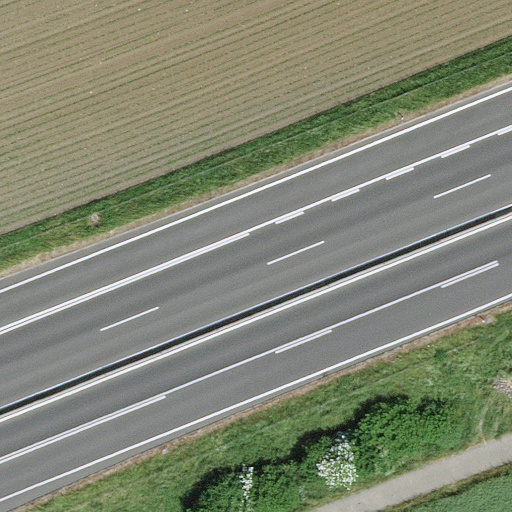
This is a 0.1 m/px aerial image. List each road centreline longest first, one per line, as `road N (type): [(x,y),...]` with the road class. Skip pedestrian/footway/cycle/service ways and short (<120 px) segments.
road 1 (motorway): [(177,370),(511,236)]
road 2 (motorway): [(310,246),(0,369)]
road 3 (motorway): [(310,246),(0,331)]
road 4 (motorway): [(511,165),(310,246)]
road 5 (motorway): [(0,463),(177,370)]
road 6 (motorway): [(0,440),(177,370)]
road 7 (track): [(511,438),(351,511)]
